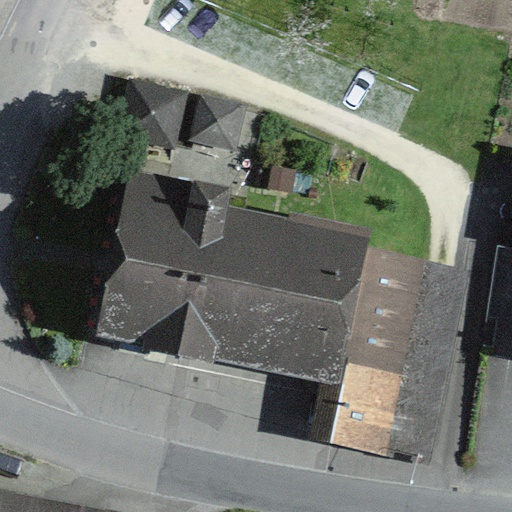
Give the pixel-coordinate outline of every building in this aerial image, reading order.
[(129,81),(116,129),(168,143),(181,95),(129,81)] [(242,106),(196,96),(186,147),(231,156),(242,106)] [(379,253),(383,245),(132,184),(95,333),(346,394),(379,253)] [(346,394),(334,444),(380,455),(424,263),(379,253),(346,394)] [(100,511),(0,493),(0,511),(100,511)]
